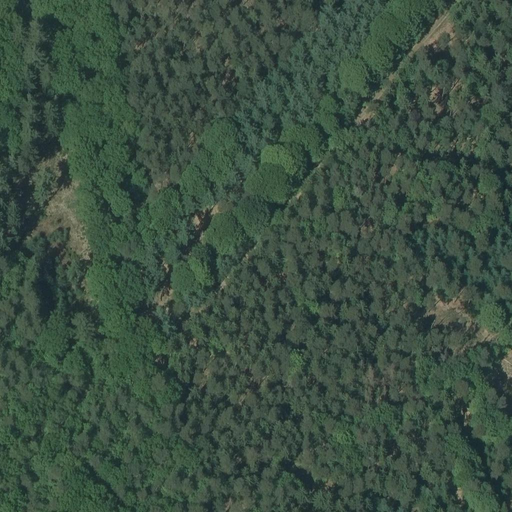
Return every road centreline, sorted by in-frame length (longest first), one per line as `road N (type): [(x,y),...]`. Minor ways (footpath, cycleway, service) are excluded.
road 1 (track): [(129,327),(60,0)]
road 2 (track): [(240,511),(511,333)]
road 3 (track): [(129,327),(178,415),(211,511)]
road 4 (track): [(0,463),(93,345),(129,327)]
